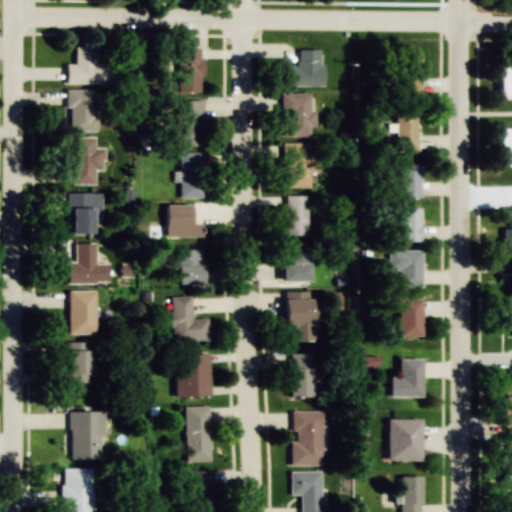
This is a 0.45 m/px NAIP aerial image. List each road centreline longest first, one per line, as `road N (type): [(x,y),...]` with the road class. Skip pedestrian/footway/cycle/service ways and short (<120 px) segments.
road 1 (residential): [(252,511),(239,0)]
road 2 (secondary): [(459,511),(457,0)]
road 3 (residential): [(12,511),(12,0)]
road 4 (residential): [(458,21),(13,18)]
